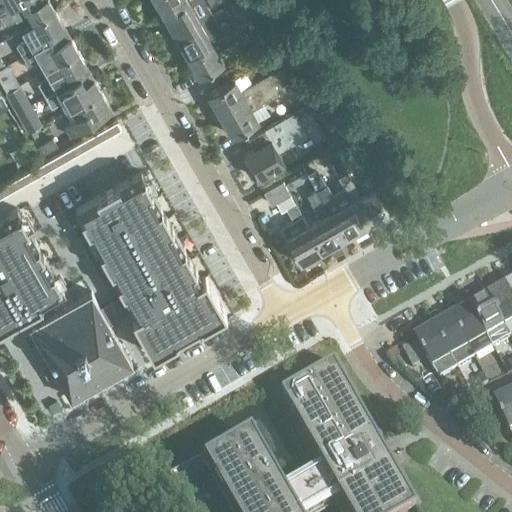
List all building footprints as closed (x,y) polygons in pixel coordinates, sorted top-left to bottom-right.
[(11,21),(17,31),(55,10),(49,0),(24,0),(0,14),(0,19),(3,25),(8,23),(11,21)] [(0,0),(0,14),(24,0),(0,0)] [(153,0),(163,15),(189,0),(153,0)] [(189,0),(163,15),(174,36),(212,14),(206,4),(212,0),(189,0)] [(255,0),(246,0),(242,3),(251,18),(262,11),(255,0)] [(17,31),(23,41),(18,44),(15,47),(21,55),(22,55),(49,39),(64,31),(61,25),(63,24),(55,10),(17,31)] [(174,36),(186,56),(233,29),(227,20),(218,25),(212,14),(174,36)] [(233,29),(186,56),(198,77),(223,62),(217,51),(239,39),(233,29)] [(56,62),(78,50),(70,36),(68,37),(64,31),(49,39),(22,55),(27,64),(39,57),(45,68),(56,63),(55,63),(56,62)] [(38,87),(43,96),(87,71),(84,65),(86,64),(78,50),(56,62),(55,63),(56,63),(61,73),(49,79),(38,87)] [(245,72),(234,77),(206,93),(218,115),(247,99),(299,68),(294,59),(270,72),(270,71),(251,82),(245,72)] [(247,99),(218,115),(231,137),(269,114),(263,103),(304,78),(299,68),(247,99)] [(87,71),(43,96),(50,106),(61,101),(63,100),(68,110),(101,91),(93,76),(91,77),(87,71)] [(20,84),(5,92),(16,112),(31,103),(20,84)] [(71,135),(111,112),(107,106),(109,105),(101,91),(68,110),(74,119),(64,124),(71,135)] [(316,98),(292,113),(295,117),(302,113),(312,130),(322,125),(333,143),(340,138),(316,98)] [(31,103),(16,112),(27,132),(43,123),(31,103)] [(295,117),(292,113),(264,129),(270,139),(242,154),(256,178),(296,155),(290,144),(306,136),(295,117)] [(51,135),(37,143),(43,154),(57,146),(51,135)] [(317,167),(307,173),(316,189),(323,202),(333,196),(326,184),(317,167)] [(141,171),(75,208),(76,210),(88,231),(89,232),(93,240),(94,242),(105,260),(106,262),(116,280),(117,282),(125,296),(101,309),(107,319),(130,306),(135,314),(132,316),(152,353),(155,352),(154,350),(174,339),(175,341),(177,339),(176,338),(200,324),(201,326),(203,324),(203,323),(222,312),(223,313),(226,312),(205,275),(201,277),(142,173),(141,171)] [(355,184),(348,171),(338,176),(345,189),(355,184)] [(316,189),(307,173),(306,172),(297,177),(314,207),(323,202),(316,189)] [(302,214),(290,193),(283,180),(263,192),(271,204),(275,201),(281,210),(286,207),(293,220),(302,214)] [(372,187),(361,194),(355,184),(345,189),(351,199),(350,200),(365,226),(387,213),(372,187)] [(365,226),(350,200),(339,206),(333,196),(323,202),(329,212),(343,238),(365,226)] [(343,238),(329,212),(323,202),(314,207),(320,217),(308,225),(307,225),(322,251),(343,238)] [(17,208),(0,217),(0,326),(25,312),(31,309),(38,321),(45,317),(39,305),(64,290),(62,288),(50,266),(49,264),(38,245),(37,243),(32,233),(31,232),(18,209),(17,208)] [(307,225),(308,225),(302,214),(293,220),(298,230),(285,238),(300,263),(322,251),(307,225)] [(511,298),(505,287),(495,293),(491,284),(483,288),(487,297),(511,338),(511,337),(511,298)] [(32,329),(26,333),(32,344),(38,341),(50,361),(44,365),(50,376),(56,373),(70,398),(132,363),(131,362),(100,307),(91,291),(89,292),(30,326),(32,329)] [(511,338),(487,297),(477,303),(473,295),(465,299),(469,307),(493,348),(511,338)] [(493,348),(469,307),(460,313),(454,304),(446,309),(452,318),(475,358),(493,348)] [(475,358),(452,318),(442,324),(436,314),(429,319),(434,328),(458,368),(475,358)] [(458,368),(434,328),(424,334),(418,325),(410,330),(415,338),(423,352),(422,352),(424,356),(425,356),(438,379),(458,368)] [(319,464),(338,497),(347,511),(409,511),(415,509),(380,448),(332,365),(279,395),(319,464)] [(485,375),(475,380),(480,388),(490,383),(485,375)] [(434,376),(423,382),(432,397),(443,391),(434,376)] [(491,393),(502,417),(511,438),(511,393),(503,398),(499,389),(491,393)] [(313,511),(338,497),(319,464),(287,482),(278,487),(249,436),(202,463),(214,484),(213,484),(219,496),(220,495),(229,511),(313,511)]
